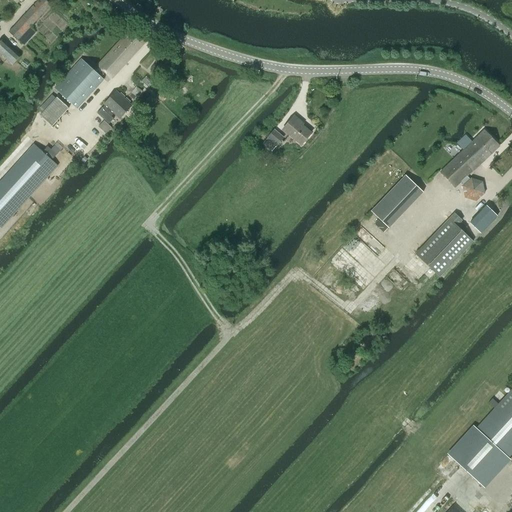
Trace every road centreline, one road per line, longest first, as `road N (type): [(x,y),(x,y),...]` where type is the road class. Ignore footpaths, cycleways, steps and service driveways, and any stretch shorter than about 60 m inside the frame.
road 1 (track): [(67,511),(289,276),(297,271),(349,308),(395,256)]
road 2 (tertiary): [(511,111),(453,76),(424,70),(304,71),(239,59),(165,32),(116,0)]
road 3 (track): [(151,222),(286,69)]
road 4 (track): [(178,262),(151,222),(92,281)]
road 5 (track): [(233,331),(178,262),(210,235)]
